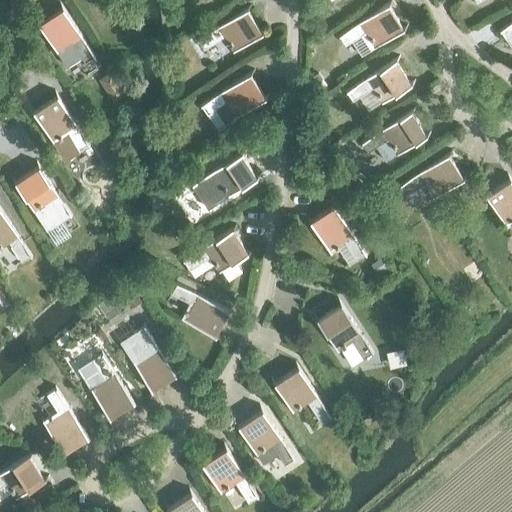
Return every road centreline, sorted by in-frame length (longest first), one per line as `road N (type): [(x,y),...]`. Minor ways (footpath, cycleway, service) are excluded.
road 1 (unclassified): [(195,425),(253,330),(280,229),(293,0)]
road 2 (unclassified): [(195,425),(175,419),(129,429),(95,452),(83,479),(101,504),(121,508),(150,493),(180,459),(192,430)]
road 3 (unclassified): [(461,36),(451,63),(454,101),(491,131),(511,124)]
